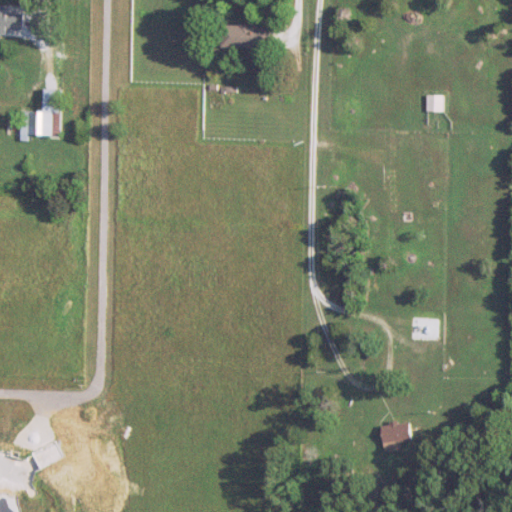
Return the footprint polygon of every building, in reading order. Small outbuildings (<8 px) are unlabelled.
[(270,26),(222,26),(222,49),(270,49),(270,26)] [(62,90),(47,90),(46,112),(22,111),(22,136),(55,137),(55,113),(62,114),(62,90)] [(428,113),(445,113),(445,95),(428,95),(428,113)] [(438,320),(413,320),(413,340),(438,340),(438,320)] [(402,450),(401,442),(413,441),(411,422),(384,424),(386,451),(402,450)]
